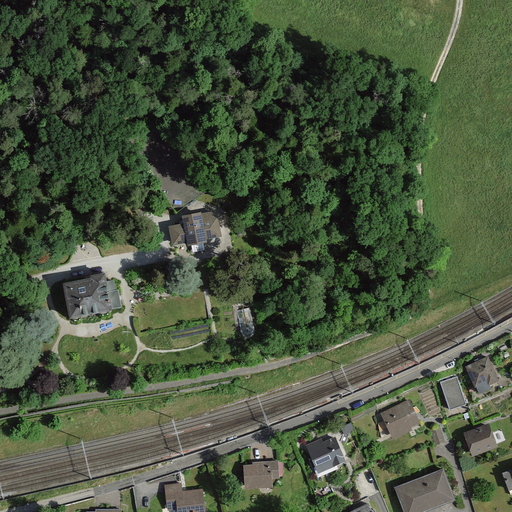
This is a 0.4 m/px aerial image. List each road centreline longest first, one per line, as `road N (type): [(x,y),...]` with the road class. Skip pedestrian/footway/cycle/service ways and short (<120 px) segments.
road 1 (unclassified): [(458,0),(419,147),(430,296),(409,317),(261,368),(0,414)]
road 2 (residential): [(22,511),(199,462),(374,395),(511,324)]
